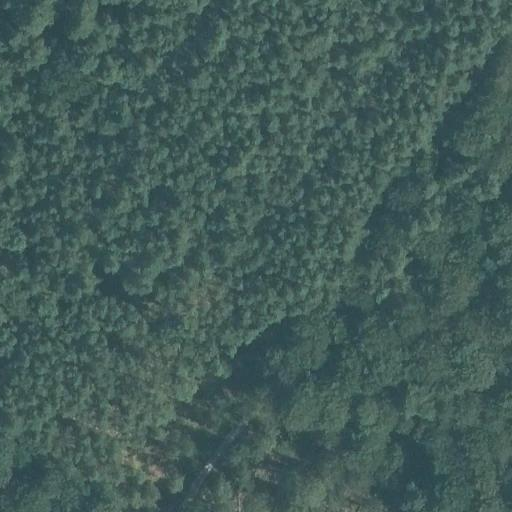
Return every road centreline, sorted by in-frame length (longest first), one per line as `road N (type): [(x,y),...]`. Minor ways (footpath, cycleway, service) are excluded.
road 1 (track): [(178,511),(284,377),(511,158)]
road 2 (track): [(0,124),(56,0)]
